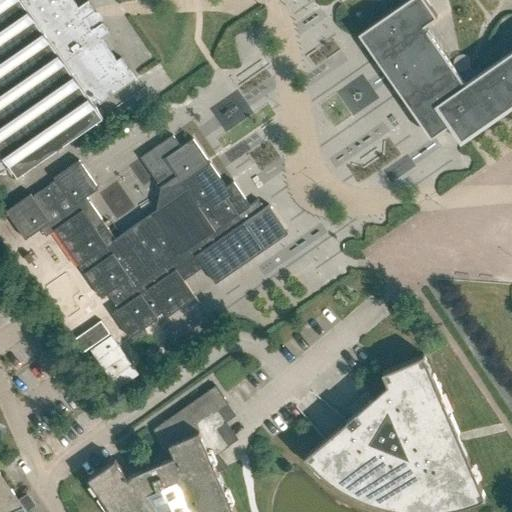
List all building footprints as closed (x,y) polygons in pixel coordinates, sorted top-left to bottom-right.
[(108,93),(112,90),(114,94),(136,79),(121,57),(117,60),(102,38),(110,33),(103,22),(98,24),(94,19),(95,11),(87,1),(78,7),(73,0),(0,0),(0,174),(7,169),(4,165),(8,162),(18,177),(103,117),(93,103),(97,100),(100,104),(110,97),(108,93)] [(511,105),(511,50),(465,83),(424,25),(437,16),(426,0),(406,0),(359,33),(432,138),(449,125),(460,141),(511,105)] [(147,133),(154,128),(144,115),(137,120),(147,133)] [(192,138),(180,147),(172,136),(140,158),(160,187),(159,187),(160,189),(160,188),(161,189),(157,211),(142,222),(116,240),(103,222),(86,197),(99,189),(79,160),(54,178),(56,181),(33,197),(31,194),(6,212),(26,240),(41,229),(46,237),(55,231),(102,298),(108,293),(119,309),(113,313),(130,338),(158,319),(156,315),(163,310),(168,317),(196,297),(184,281),(204,267),(216,284),(265,250),(289,233),(269,205),(264,208),(258,199),(250,205),(233,181),(226,186),(209,162),(192,138)] [(73,341),(82,354),(111,334),(101,321),(73,341)] [(139,378),(112,339),(91,353),(118,392),(139,378)] [(322,474),(332,482),(342,488),(353,494),(364,499),(376,504),(388,507),(400,509),(412,511),(425,511),(438,511),(450,509),(462,506),(475,503),(486,498),(424,354),(383,372),(388,385),(364,405),(358,399),(351,405),(357,412),(305,456),(313,465),(322,474)] [(89,479),(112,511),(234,511),(212,459),(229,447),(217,429),(227,423),(219,411),(229,404),(216,386),(154,430),(167,460),(128,476),(116,460),(89,479)] [(0,511),(17,511),(16,511),(23,508),(25,511),(27,511),(0,473),(0,511)]
